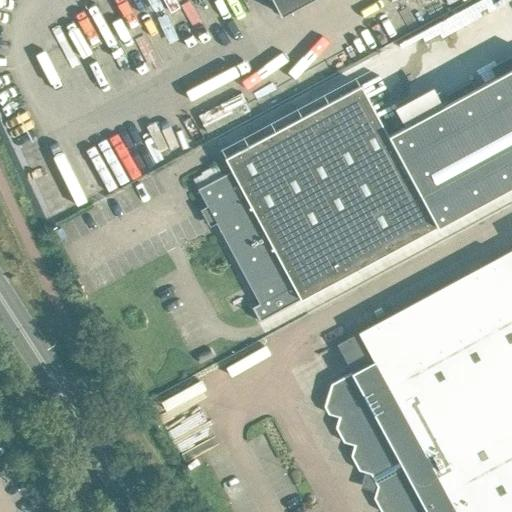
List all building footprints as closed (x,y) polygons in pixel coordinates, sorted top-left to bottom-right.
[(311,0),(273,0),(282,16),(311,0)] [(438,225),(511,185),(511,68),(477,87),(473,80),(447,95),(450,102),(389,135),(438,225)] [(301,299),(438,225),(389,135),(363,87),(226,159),(232,171),(293,285),(301,299)] [(293,285),(232,171),(199,189),(260,303),(293,285)] [(511,249),(502,254),(511,272),(511,249)] [(511,511),(511,272),(502,254),(360,331),(375,360),(353,372),(428,511),(511,511)] [(301,299),(293,285),(260,303),(253,307),(261,320),(301,299)] [(428,511),(353,372),(332,383),(326,406),(330,413),(330,412),(341,415),(338,426),(337,427),(345,441),(346,440),(357,444),(353,454),(352,455),(360,469),(361,468),(366,470),(365,475),(373,490),(378,491),(376,496),(375,497),(383,511),(384,511),(388,511),(428,511)]
